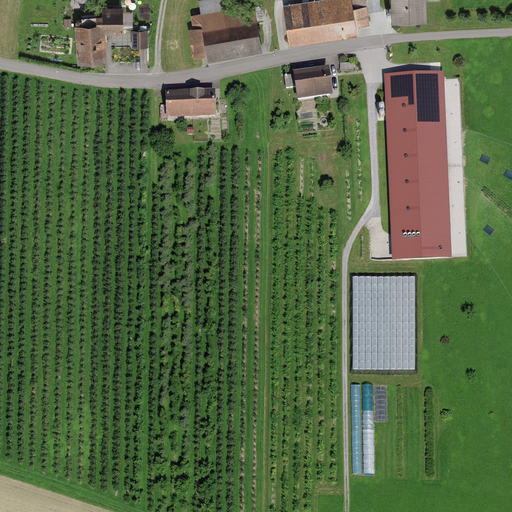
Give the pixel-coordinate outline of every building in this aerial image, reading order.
[(206,61),(263,52),(255,3),(223,8),(221,0),(197,0),(199,13),(191,14),(193,27),(188,27),(193,57),(205,55),(206,61)] [(354,27),(370,23),(364,0),(313,0),(283,5),(291,47),(356,35),(354,27)] [(427,22),(426,0),(391,0),(393,24),(427,22)] [(107,58),(104,28),(122,27),(121,6),(98,7),(98,21),(73,23),(77,62),(107,58)] [(134,7),(123,7),(124,21),(135,20),(134,7)] [(148,24),(131,25),(132,41),(149,40),(148,24)] [(332,98),(327,69),(293,74),(297,103),(332,98)] [(441,80),(412,81),(388,82),(389,122),(394,242),(448,240),(441,80)] [(215,118),(214,92),(166,94),(167,120),(215,118)]
